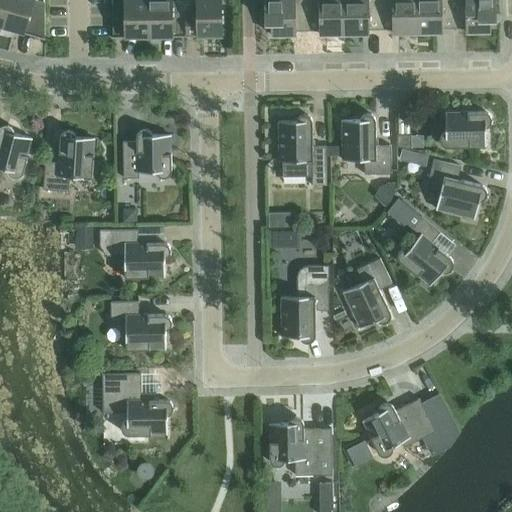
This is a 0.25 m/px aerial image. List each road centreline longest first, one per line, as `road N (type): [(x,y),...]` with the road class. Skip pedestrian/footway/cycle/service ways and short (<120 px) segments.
road 1 (residential): [(207,83),(213,381),(338,377),(403,356),(450,327),(501,263),(511,235)]
road 2 (residential): [(207,83),(511,80)]
road 3 (residential): [(80,84),(207,83)]
